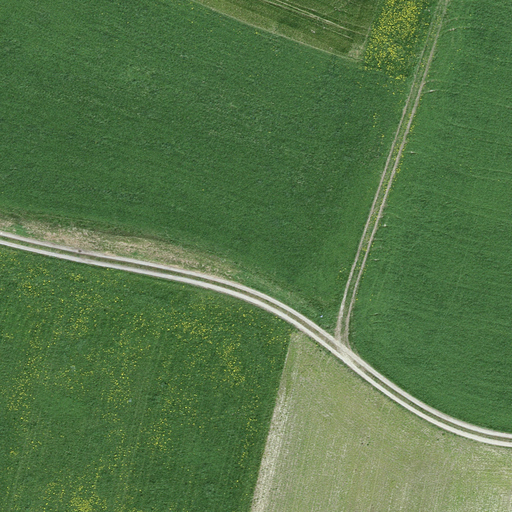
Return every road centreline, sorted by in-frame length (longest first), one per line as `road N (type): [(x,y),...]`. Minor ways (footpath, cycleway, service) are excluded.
road 1 (track): [(0,238),(237,290),(290,314),(426,413),(511,440)]
road 2 (track): [(443,0),(348,309),(348,356)]
